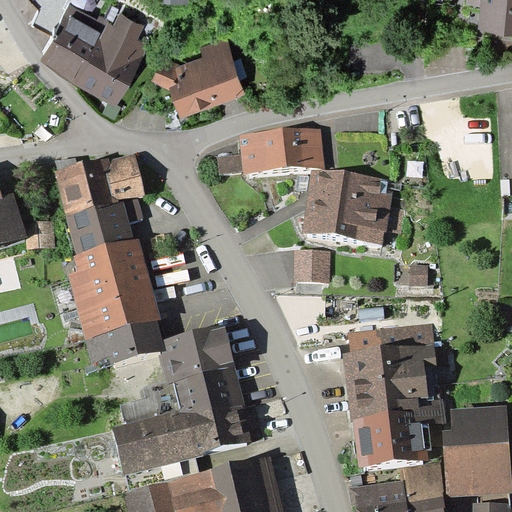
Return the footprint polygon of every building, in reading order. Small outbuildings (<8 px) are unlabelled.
[(511,0),(483,0),(482,22),(511,25),(511,0)] [(41,61),(73,84),(106,22),(108,19),(100,15),(98,20),(70,4),(52,38),(54,39),(41,61)] [(113,26),(106,22),(73,84),(116,107),(149,46),(137,40),(145,26),(121,13),(113,26)] [(183,105),(238,86),(226,53),(179,69),(161,61),(140,103),(172,106),(176,98),(180,96),(183,105)] [(452,120),(432,122),(438,172),(457,170),(452,120)] [(320,174),(315,134),(243,141),(247,181),(314,174),(320,174)] [(238,160),(216,162),(218,178),(240,175),(238,160)] [(105,169),(113,202),(142,199),(134,168),(132,169),(131,164),(125,165),(124,164),(105,169)] [(54,167),(68,220),(115,207),(113,202),(105,169),(104,165),(75,173),(73,165),(54,167)] [(387,185),(314,174),(305,239),(361,247),(363,233),(380,236),(387,185)] [(70,280),(86,342),(150,325),(135,269),(136,269),(130,247),(127,247),(121,228),(140,223),(134,203),(115,207),(68,220),(78,260),(76,260),(80,278),(70,280)] [(3,218),(0,207),(0,251),(23,244),(13,215),(3,218)] [(26,244),(27,255),(47,252),(44,227),(24,229),(26,244)] [(411,270),(410,287),(423,288),(423,270),(411,270)] [(159,358),(150,325),(86,342),(93,367),(111,363),(113,370),(159,358)] [(378,357),(348,360),(356,427),(438,418),(433,369),(444,368),(442,351),(431,352),(429,330),(375,336),(378,357)] [(121,411),(125,429),(182,417),(183,425),(236,412),(217,334),(164,346),(173,384),(164,386),(165,389),(148,393),(151,405),(142,408),(141,406),(121,411)] [(125,429),(111,433),(121,477),(245,448),(236,412),(183,425),(182,417),(125,429)] [(439,428),(438,418),(356,427),(362,474),(421,467),(418,430),(439,428)] [(506,488),(502,419),(453,422),(454,442),(445,443),(448,492),(506,488)] [(269,511),(257,464),(197,479),(197,478),(126,495),(130,511),(178,511),(202,506),(203,511),(269,511)] [(352,507),(356,507),(356,511),(442,511),(441,493),(438,470),(399,475),(401,490),(351,497),(352,507)]
